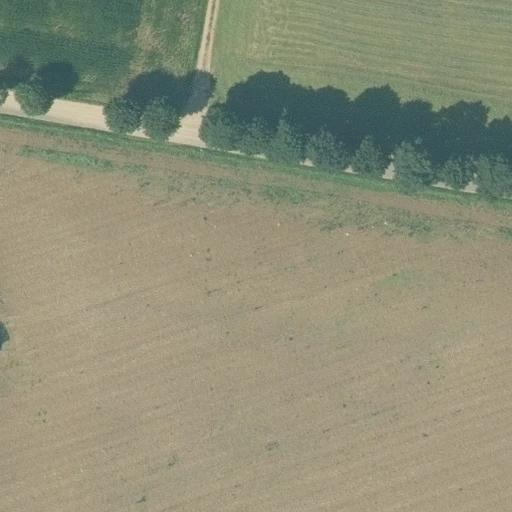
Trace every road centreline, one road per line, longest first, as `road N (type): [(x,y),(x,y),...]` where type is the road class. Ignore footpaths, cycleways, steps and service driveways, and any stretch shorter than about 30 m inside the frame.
road 1 (tertiary): [(511,189),(0,104)]
road 2 (track): [(193,138),(216,0)]
